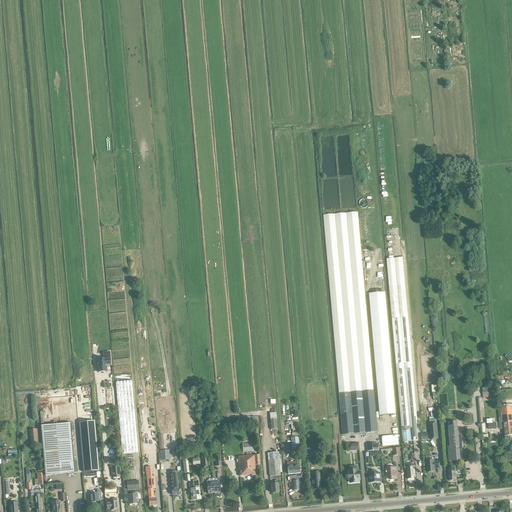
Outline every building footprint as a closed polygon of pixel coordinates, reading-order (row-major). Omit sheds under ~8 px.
[(425,219),(432,219),(431,206),(424,207),(425,219)] [(343,434),(365,432),(377,431),(358,213),(324,216),(343,434)] [(401,258),(388,259),(403,442),(418,440),(416,419),(417,419),(403,258),(401,258)] [(369,294),(380,415),(396,414),(388,312),(386,293),(369,294)] [(110,352),(104,353),(104,359),(97,359),(98,372),(107,371),(107,365),(111,364),(110,352)] [(132,381),(116,382),(122,454),(123,454),(138,452),(132,381)] [(504,436),(511,434),(511,411),(511,406),(501,407),(504,436)] [(70,413),(40,415),(41,425),(45,475),(75,473),(75,472),(74,461),(71,423),(70,413)] [(437,422),(437,417),(435,417),(433,418),(430,418),(430,423),(429,423),(431,440),(439,439),(438,422),(437,422)] [(94,421),(79,423),(80,425),(84,472),(94,471),(99,471),(99,470),(95,424),(94,421)] [(457,423),(449,424),(451,447),(449,447),(450,462),(454,462),(454,461),(461,461),(457,423)] [(31,446),(40,446),(39,429),(30,430),(31,446)] [(383,446),(399,444),(398,435),(382,436),(383,446)] [(243,451),(253,451),(253,443),(243,444),(243,451)] [(319,450),(319,448),(317,448),(317,451),(312,451),(312,448),(306,449),(306,452),(306,459),(321,457),(320,450),(319,450)] [(270,476),(280,475),(278,453),(268,454),(268,460),(270,476)] [(238,459),(236,459),(237,462),(238,462),(240,476),(256,475),(255,465),(260,464),(259,455),(254,455),(248,456),(238,456),(238,459)] [(200,459),(199,457),(194,457),(194,459),(193,459),(193,465),(201,465),(201,458),(200,459)] [(436,467),(436,468),(439,468),(439,462),(434,462),(434,459),(426,460),(427,472),(435,471),(435,467),(436,467)] [(448,466),(444,467),(445,471),(448,470),(449,481),(450,480),(450,481),(453,481),(453,480),(456,480),(455,471),(455,467),(453,467),(448,467),(448,466)] [(113,478),(121,477),(120,467),(112,468),(113,478)] [(387,480),(397,479),(396,468),(386,468),(387,480)] [(358,469),(350,470),(350,472),(348,473),(349,481),(351,480),(351,483),(359,482),(358,478),(360,478),(359,472),(358,472),(358,469)] [(376,473),(376,471),(369,471),(370,483),(381,482),(380,473),(376,473)] [(171,473),(172,489),(172,490),(172,495),(179,495),(179,490),(181,490),(179,472),(171,473)] [(318,472),(308,473),(309,478),(308,478),(309,482),(309,487),(312,487),(313,490),(321,489),(320,481),(319,481),(319,477),(318,477),(318,472)] [(36,486),(44,485),(43,473),(38,474),(38,480),(35,480),(36,486)] [(296,476),(289,476),(290,482),(293,482),(293,491),(294,491),(295,491),(295,492),(299,491),(299,490),(300,490),(299,483),(302,483),(302,476),(302,475),(296,475),(296,476)] [(153,507),(157,507),(156,499),(154,499),(153,489),(156,488),(155,476),(150,477),(147,477),(149,506),(153,506),(153,507)] [(128,491),(128,490),(139,490),(138,480),(127,482),(128,491)] [(191,500),(201,499),(200,493),(201,493),(200,489),(199,480),(193,481),(194,488),(190,488),(191,500)] [(105,497),(106,497),(110,497),(110,493),(115,493),(115,487),(105,488),(105,497)] [(40,498),(40,495),(39,490),(31,491),(31,496),(35,496),(36,507),(34,507),(35,509),(36,509),(36,511),(41,511),(40,498)] [(135,494),(135,491),(128,492),(128,494),(129,505),(137,504),(136,494),(135,494)] [(109,503),(107,503),(107,509),(110,509),(110,510),(111,510),(111,511),(114,511),(114,510),(115,510),(117,510),(117,509),(117,507),(116,501),(116,498),(113,499),(113,502),(109,502),(109,503)] [(53,511),(61,511),(60,501),(52,501),(53,511)]
